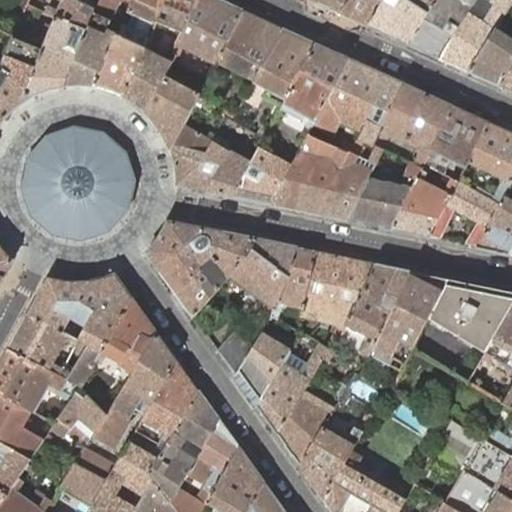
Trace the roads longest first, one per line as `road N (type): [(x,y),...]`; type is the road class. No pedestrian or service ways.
road 1 (residential): [(511,273),(155,199)]
road 2 (residential): [(122,249),(314,511)]
road 3 (residential): [(511,111),(266,0)]
road 4 (residential): [(155,199),(149,153),(136,133),(95,110),(71,109),(28,127),(3,167)]
